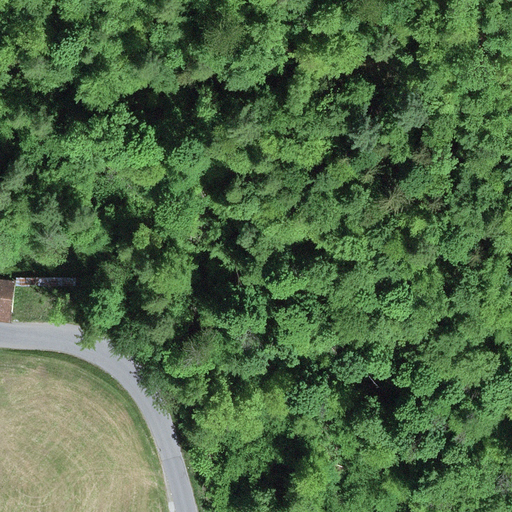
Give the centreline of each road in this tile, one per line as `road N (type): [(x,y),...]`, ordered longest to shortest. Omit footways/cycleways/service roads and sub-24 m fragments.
road 1 (track): [(0,52),(56,73),(143,88),(313,51),(418,60)]
road 2 (tertiary): [(0,335),(71,339),(127,367),(166,433),(184,511)]
